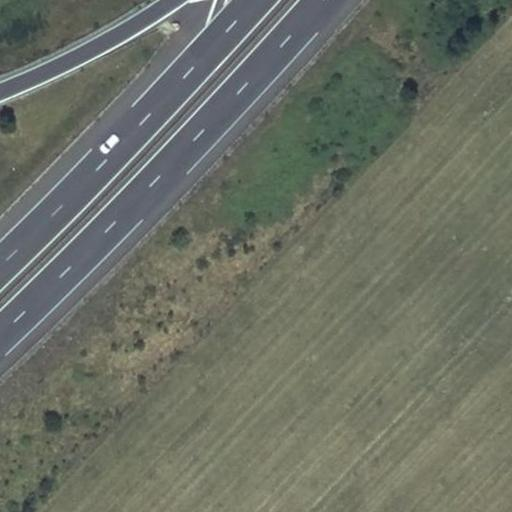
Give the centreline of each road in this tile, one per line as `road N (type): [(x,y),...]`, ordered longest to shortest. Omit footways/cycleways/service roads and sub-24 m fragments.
road 1 (trunk): [(0,337),(322,0)]
road 2 (trunk): [(255,0),(0,264)]
road 3 (trunk): [(172,0),(0,90)]
